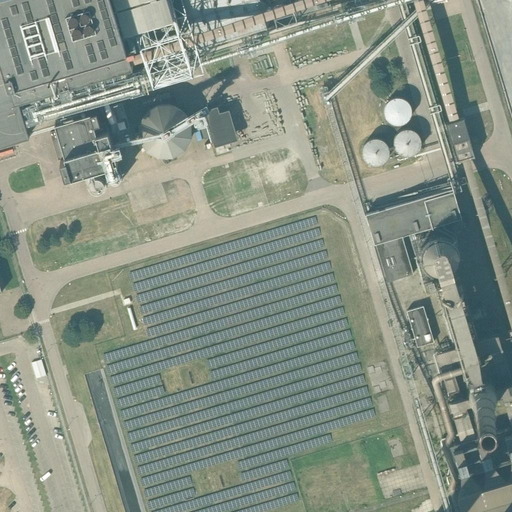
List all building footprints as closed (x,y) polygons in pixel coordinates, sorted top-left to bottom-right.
[(0,0),(0,143),(30,134),(22,110),(138,75),(128,41),(181,25),(173,0),(0,0)] [(183,0),(197,45),(266,24),(267,29),(298,20),(297,15),(331,5),(329,0),(183,0)] [(410,118),(411,113),(410,108),(407,103),(403,100),(398,99),(393,100),(389,102),(385,106),(383,111),(384,116),(386,121),(389,124),(394,126),(399,127),(404,125),(408,122),(410,118)] [(217,106),(203,110),(214,146),(228,142),(217,106)] [(100,120),(97,109),(55,120),(66,157),(60,158),(65,176),(106,163),(109,174),(119,171),(115,159),(117,158),(108,127),(96,130),(93,122),(100,120)] [(463,118),(445,123),(454,152),(472,147),(463,118)] [(421,149),(422,144),(421,139),(418,134),(414,131),(409,130),(403,131),(399,133),(396,137),(394,142),(394,147),(396,152),(400,155),(404,157),(409,158),(414,156),(418,153),(421,149)] [(388,159),(389,154),(388,149),(385,145),(381,142),(376,140),(371,141),(366,143),(363,147),(361,152),(361,157),(363,162),(366,166),(371,168),(376,168),(381,167),(385,164),(388,159)] [(452,188),(365,214),(374,243),(375,243),(387,281),(413,273),(402,235),(461,217),(452,188)] [(423,306),(406,311),(417,346),(434,341),(423,306)] [(498,407),(501,403),(502,397),(501,392),(498,388),(495,384),(490,382),(485,382),(480,383),(475,386),(472,390),(470,395),(470,400),(472,405),(475,409),(480,412),(485,413),(490,413),(494,410),(498,407)] [(511,426),(448,446),(457,473),(511,456),(511,426)] [(323,464),(294,473),(306,511),(337,511),(338,511),(332,495),(342,491),(348,509),(377,500),(361,452),(333,461),(341,485),(330,488),(323,464)] [(511,511),(511,468),(455,485),(462,511),(511,511)] [(286,511),(275,473),(250,480),(259,511),(286,511)]
